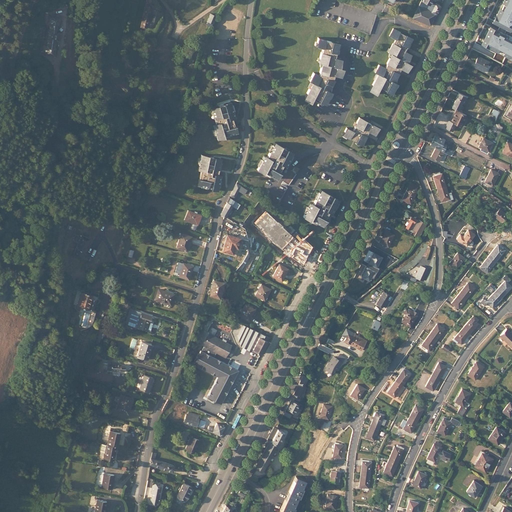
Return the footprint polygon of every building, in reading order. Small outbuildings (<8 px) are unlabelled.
[(373,25),(377,14),(373,13),(334,0),(316,0),(312,14),(370,34),(373,25)] [(430,25),(436,13),(426,9),(429,4),(422,0),(421,0),(412,18),(430,25)] [(511,0),(496,0),(488,17),(497,22),(496,23),(511,31),(511,0)] [(436,13),(440,5),(436,3),(435,4),(430,1),(429,4),(426,9),(436,13)] [(145,5),(142,26),(148,27),(151,6),(145,5)] [(39,9),(33,55),(38,55),(40,41),(42,41),(44,27),(41,26),(43,9),(39,9)] [(46,52),(45,53),(55,55),(56,47),(54,46),(55,39),(59,40),(60,31),(56,30),(57,23),(58,23),(60,14),(51,13),(50,15),(48,15),(47,22),(49,22),(46,46),(44,45),(43,51),(46,52)] [(212,24),(215,16),(209,14),(206,22),(212,24)] [(511,36),(485,23),(476,40),(511,58),(511,36)] [(399,69),(406,72),(410,64),(408,63),(411,55),(404,52),(407,47),(407,48),(412,38),(406,35),(405,36),(399,32),(393,28),(388,37),(395,40),(393,44),(392,44),(387,53),(390,55),(386,64),(386,65),(384,69),(378,66),(374,73),(377,74),(369,90),(375,94),(379,86),(385,89),(385,90),(391,93),(396,84),(393,82),(398,73),(397,73),(399,69)] [(336,58),(339,43),(332,41),(331,42),(325,41),(325,39),(318,37),(315,46),(322,48),(320,53),(317,62),(320,63),(318,73),(319,73),(318,75),(313,73),(308,81),(311,83),(302,99),(309,103),(313,96),(319,100),(318,100),(325,104),(332,92),(328,90),(334,80),(333,79),(334,76),(341,78),(343,69),(340,68),(342,60),(336,58)] [(486,65),(488,62),(478,57),(475,61),(478,63),(475,68),(483,72),(483,71),(486,65)] [(466,96),(459,93),(451,107),(459,111),(461,112),(464,107),(461,106),(466,96)] [(234,116),(230,100),(223,102),(223,104),(218,105),(217,104),(211,106),(215,121),(211,122),(215,139),(223,137),(223,136),(237,132),(235,125),(234,125),(232,117),(234,116)] [(451,121),(457,124),(460,126),(461,124),(463,125),(467,116),(456,111),(455,114),(454,116),(453,115),(451,119),(453,119),(451,121)] [(433,126),(437,128),(441,120),(443,121),(443,122),(448,124),(447,127),(454,131),(457,124),(451,121),(450,121),(439,115),(433,126)] [(367,132),(373,135),(378,127),(371,124),(371,125),(364,122),(365,121),(358,118),(353,127),(354,127),(352,131),(346,128),(341,136),(348,139),(348,138),(354,141),(354,142),(361,146),(366,137),(365,136),(367,132)] [(442,143),(444,140),(435,135),(430,145),(442,151),(445,145),(442,143)] [(488,151),(492,142),(483,138),(479,146),(481,147),(488,151)] [(286,164),(293,150),(285,146),(285,147),(279,144),(273,141),(266,156),(263,154),(256,170),(262,173),(264,170),(278,176),(281,170),(280,170),(283,163),(286,164)] [(511,156),(511,144),(507,142),(503,153),(507,155),(508,155),(511,156)] [(439,162),(443,153),(435,149),(431,157),(439,162)] [(217,174),(221,157),(213,156),(213,157),(206,156),(207,155),(200,153),(197,169),(200,170),(198,178),(197,177),(196,185),(212,188),(211,189),(217,190),(220,175),(217,174)] [(492,186),(498,174),(491,169),(484,182),(492,186)] [(433,177),(437,189),(446,186),(442,174),(433,177)] [(415,191),(417,186),(411,183),(402,200),(410,204),(417,192),(415,191)] [(240,186),(236,184),(230,196),(234,198),(240,186)] [(446,186),(437,189),(441,202),(443,201),(443,202),(450,200),(450,199),(452,198),(450,191),(447,192),(446,186)] [(259,197),(249,189),(245,194),(249,197),(250,196),(256,200),(259,197)] [(331,214),(338,199),(331,195),(330,197),(324,194),(325,192),(318,189),(311,203),(308,202),(300,217),(306,220),(308,218),(322,225),(325,219),(324,219),(328,212),(331,214)] [(220,215),(224,217),(225,217),(230,209),(229,209),(225,206),(220,215)] [(502,219),(503,220),(507,215),(498,208),(493,215),(500,221),(502,219)] [(183,221),(196,225),(199,215),(187,211),(183,221)] [(414,236),(419,239),(425,228),(424,228),(426,225),(418,221),(417,222),(411,218),(409,222),(410,222),(406,229),(410,231),(411,230),(416,232),(414,236)] [(288,232),(284,239),(283,242),(289,245),(290,244),(296,233),(289,228),(287,232),(288,232)] [(466,246),(474,235),(467,230),(461,238),(458,236),(456,235),(454,237),(460,241),(466,246)] [(380,243),(383,245),(387,246),(388,247),(394,236),(386,231),(380,243)] [(186,251),(190,237),(180,234),(175,248),(186,251)] [(227,235),(222,252),(232,255),(235,249),(237,238),(227,235)] [(82,236),(73,256),(82,259),(86,249),(90,239),(82,236)] [(289,254),(295,249),(294,249),(290,244),(289,245),(285,249),(286,249),(287,252),(288,252),(289,254)] [(488,256),(496,262),(504,250),(497,245),(495,247),(488,256)] [(298,252),(295,249),(289,254),(290,255),(292,257),(305,268),(308,261),(304,258),(302,256),(298,252)] [(456,268),(463,258),(456,252),(449,263),(456,268)] [(369,265),(368,266),(374,269),(374,267),(376,268),(381,259),(372,254),(367,264),(369,265)] [(488,273),(496,262),(488,256),(480,267),(488,273)] [(188,279),(192,266),(183,263),(179,276),(188,279)] [(282,276),(286,268),(278,264),(272,276),(281,281),(283,277),(282,276)] [(494,291),(501,297),(507,291),(506,290),(509,285),(506,282),(508,279),(504,275),(501,278),(504,280),(494,291)] [(218,298),(222,283),(213,280),(208,295),(218,298)] [(264,299),(270,288),(261,283),(255,294),(264,299)] [(465,285),(459,293),(467,298),(474,288),(467,283),(465,285)] [(170,304),(175,292),(167,289),(166,291),(159,289),(155,299),(170,304)] [(87,310),(91,312),(95,297),(90,296),(90,294),(89,294),(88,294),(78,291),(74,305),(87,309),(87,310)] [(496,303),(501,297),(494,291),(485,301),(482,298),(479,302),(483,306),(487,303),(490,306),(494,302),(496,303)] [(383,307),(387,299),(389,296),(383,292),(376,304),(382,307),(383,307)] [(467,298),(459,293),(453,301),(451,304),(450,305),(458,310),(467,298)] [(248,320),(254,309),(245,304),(239,315),(248,320)] [(409,326),(417,313),(408,308),(408,310),(405,308),(403,311),(405,313),(401,320),(409,326)] [(146,330),(150,316),(141,313),(136,327),(146,330)] [(461,328),(469,334),(477,324),(475,322),(476,319),(472,316),(470,318),(461,328)] [(375,330),(379,323),(375,320),(371,328),(375,330)] [(437,324),(429,334),(437,340),(445,329),(437,324)] [(411,335),(415,329),(410,326),(407,332),(411,335)] [(460,344),(469,334),(461,328),(453,338),(457,341),(460,344)] [(511,347),(511,333),(506,328),(499,335),(511,347)] [(231,348),(233,344),(226,341),(227,339),(224,338),(224,339),(215,335),(210,333),(204,345),(205,346),(203,350),(202,350),(195,364),(219,376),(209,396),(222,403),(239,368),(215,357),(217,352),(227,357),(229,353),(231,348)] [(361,351),(366,342),(353,334),(351,337),(347,335),(343,342),(347,344),(348,343),(361,351)] [(437,340),(429,334),(421,345),(423,346),(428,350),(429,350),(437,340)] [(253,348),(262,352),(268,340),(259,336),(253,348)] [(146,359),(151,345),(141,341),(136,356),(146,359)] [(342,363),(346,358),(340,354),(337,359),(334,357),(331,363),(330,362),(328,366),(326,370),(329,371),(328,372),(334,374),(336,370),(338,371),(340,366),(342,363)] [(471,374),(471,375),(476,378),(483,366),(475,361),(470,371),(468,370),(467,372),(468,373),(469,372),(471,374)] [(124,365),(107,363),(107,370),(123,372),(124,365)] [(431,374),(438,379),(445,367),(438,363),(431,374)] [(396,381),(403,386),(410,375),(403,370),(396,381)] [(149,391),(153,377),(144,374),(140,388),(149,391)] [(432,390),(438,379),(431,374),(424,386),(432,390)] [(395,397),(403,386),(396,381),(388,392),(395,397)] [(350,395),(353,397),(358,400),(364,389),(357,384),(350,395)] [(301,388),(298,386),(291,398),(296,401),(301,391),(300,390),(301,388)] [(459,404),(455,412),(462,415),(466,407),(463,405),(470,393),(461,389),(457,396),(458,397),(456,402),(459,404)] [(127,414),(131,399),(119,395),(115,410),(127,414)] [(290,400),(286,409),(293,412),(295,408),(297,404),(290,400)] [(509,416),(511,412),(511,403),(509,402),(502,410),(509,416)] [(328,420),(332,407),(323,404),(320,415),(323,417),(323,418),(328,420)] [(409,417),(417,421),(423,409),(415,405),(409,417)] [(370,424),(378,428),(383,414),(375,411),(370,424)] [(186,414),(183,422),(198,427),(199,424),(197,424),(199,419),(197,418),(198,416),(188,412),(187,415),(186,414)] [(411,432),(417,421),(409,417),(407,421),(403,419),(400,426),(403,428),(403,429),(411,432)] [(437,431),(438,431),(445,435),(452,422),(457,425),(459,421),(452,417),(450,421),(445,419),(442,424),(441,423),(437,431)] [(321,429),(326,433),(331,428),(329,425),(330,424),(329,423),(328,424),(326,423),(321,429)] [(219,435),(223,427),(216,424),(214,428),(208,427),(207,431),(213,433),(219,435)] [(373,440),(378,428),(370,424),(365,438),(373,440)] [(488,438),(497,444),(504,432),(495,426),(488,438)] [(268,446),(275,449),(277,445),(279,446),(280,445),(286,433),(276,428),(274,427),(267,439),(270,441),(268,446)] [(117,447),(118,447),(120,433),(110,431),(108,446),(117,447)] [(186,449),(194,452),(198,440),(191,437),(186,449)] [(254,469),(255,469),(268,446),(270,441),(267,439),(263,447),(265,448),(254,469)] [(343,445),(341,444),(334,443),(332,457),(341,458),(343,445)] [(433,443),(427,458),(428,458),(434,461),(434,462),(435,460),(438,454),(440,455),(439,457),(447,461),(450,454),(442,450),(441,452),(439,451),(441,447),(440,447),(435,444),(433,443)] [(388,458),(397,462),(402,450),(400,449),(401,447),(396,445),(395,447),(393,446),(388,458)] [(105,454),(104,460),(115,462),(117,447),(108,446),(106,446),(105,454)] [(268,446),(255,469),(262,473),(275,449),(268,446)] [(474,466),(485,472),(493,458),(487,455),(487,454),(482,451),(481,453),(474,466)] [(156,454),(152,452),(151,455),(150,458),(149,461),(149,464),(172,472),(174,466),(154,459),(156,454)] [(473,466),(474,466),(481,453),(480,452),(473,466)] [(391,475),(397,462),(388,458),(382,472),(391,475)] [(362,461),(360,474),(369,475),(371,462),(362,461)] [(19,471),(25,473),(27,466),(21,464),(19,471)] [(338,483),(340,471),(338,471),(338,469),(336,469),(336,471),(331,470),(329,481),(338,483)] [(423,489),(428,475),(420,471),(415,485),(423,489)] [(103,488),(114,490),(116,476),(106,474),(103,488)] [(369,475),(360,474),(359,486),(368,487),(369,475)] [(301,490),(305,480),(295,476),(279,511),(292,511),(293,510),(292,509),(299,494),(300,495),(302,491),(301,490)] [(466,490),(474,496),(482,485),(473,479),(466,490)] [(153,503),(158,500),(161,487),(156,486),(155,483),(152,485),(150,493),(152,493),(151,497),(150,497),(149,498),(153,503)] [(186,500),(189,496),(188,496),(188,494),(192,487),(184,483),(177,497),(185,501),(186,500)] [(334,509),(335,496),(327,495),(325,508),(334,509)] [(405,511),(414,511),(418,502),(409,500),(405,511)] [(97,511),(106,511),(108,503),(99,501),(97,511)]
